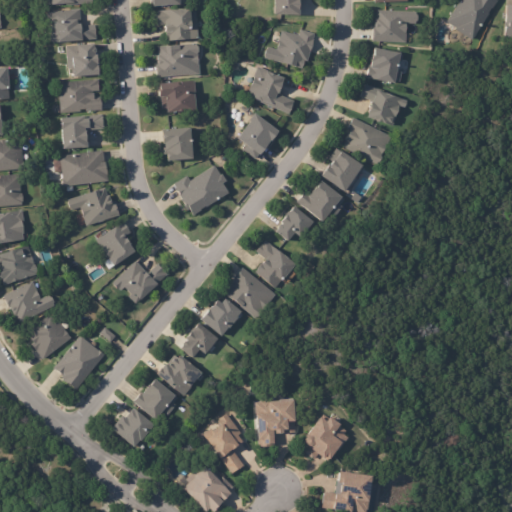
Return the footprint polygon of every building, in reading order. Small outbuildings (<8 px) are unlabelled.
[(177,0),(178,7),(151,9),(151,7),(149,8),(149,0),(177,0)] [(296,0),(296,16),(273,15),(273,0),(296,0)] [(492,0),(496,2),(497,1),(497,2),(472,42),(455,32),(455,29),(447,23),(461,0),(492,0)] [(511,38),(511,6),(504,7),(502,39),(511,38)] [(165,40),(165,39),(164,39),(163,28),(165,28),(164,25),(153,26),(151,12),(195,9),(197,41),(166,44),(165,40)] [(92,27),(94,27),(95,41),(82,42),(82,43),(57,45),(57,44),(52,44),(51,35),(53,35),(52,27),(48,27),(48,24),(47,24),(46,13),(78,11),(79,28),(92,27)] [(416,14),(416,24),(406,24),(405,44),(373,42),(374,29),(375,29),(375,20),(377,20),(378,11),(416,14)] [(314,35),(312,41),(313,41),(307,63),(303,62),(301,70),(282,65),(282,64),(263,59),(267,47),(276,49),(281,31),(298,36),(299,31),(314,35)] [(156,78),(155,65),(156,65),(155,55),(157,55),(156,46),(164,46),(164,47),(176,46),(176,45),(179,45),(181,45),(181,44),(196,43),(197,53),(196,53),(197,75),(156,78)] [(92,46),(92,49),(93,50),(93,53),(93,56),(95,56),(97,76),(72,78),(70,58),(75,57),(75,46),(92,45),(92,46)] [(401,60),(398,62),(393,85),(365,80),(368,67),(370,67),(371,63),(370,63),(371,59),(373,49),(398,54),(398,53),(401,53),(402,56),(401,60)] [(282,80),(280,84),(282,85),(278,94),(279,94),(278,96),(293,103),(291,107),(292,107),(288,116),(246,97),(255,76),(254,75),(257,68),(282,80)] [(5,70),(8,101),(0,101),(0,69),(5,69),(5,70)] [(93,96),(93,99),(99,99),(100,110),(101,110),(101,112),(59,115),(57,96),(56,96),(56,87),(57,87),(57,84),(97,81),(97,91),(98,91),(98,93),(93,94),(93,96)] [(166,114),(166,110),(165,110),(164,110),(160,110),(160,98),(157,98),(157,95),(158,95),(158,92),(159,92),(159,84),(176,83),(176,86),(179,85),(179,83),(180,83),(180,82),(192,81),(194,112),(166,114)] [(384,96),(406,103),(404,109),(398,108),(391,129),(365,120),(371,103),(359,99),(360,94),(361,95),(364,86),(383,92),(382,95),(384,96)] [(253,115),(277,134),(258,157),(257,157),(255,160),(243,150),(245,148),(236,140),(248,124),(247,123),(253,115)] [(101,130),(82,131),(82,134),(84,134),(85,151),(61,152),(59,120),(80,119),(80,118),(101,116),(101,130)] [(341,144),(344,139),(343,138),(348,129),(344,127),(351,116),(388,135),(378,154),(380,156),(377,161),(375,162),(374,163),(341,144)] [(162,152),(162,146),(161,146),(159,131),(188,130),(188,135),(187,135),(188,143),(189,143),(190,162),(165,163),(164,153),(162,153),(162,152)] [(0,173),(0,141),(19,140),(22,171),(0,173)] [(356,177),(354,180),(354,179),(343,195),(319,178),(320,177),(321,177),(328,167),(329,168),(332,164),(328,161),(335,151),(361,169),(356,177)] [(102,152),(104,172),(105,172),(106,183),(62,188),(59,163),(58,163),(57,157),(102,152)] [(184,210),(180,202),(181,201),(175,192),(177,191),(173,185),(186,177),(190,182),(213,167),(219,177),(221,175),(226,183),(221,186),(227,196),(192,218),(188,212),(186,212),(184,210)] [(0,176),(17,175),(19,195),(20,195),(20,203),(20,206),(0,208),(0,176)] [(297,202),(304,192),(309,196),(313,191),(314,192),(319,185),(318,184),(320,183),(338,198),(339,197),(344,201),(339,206),(342,209),(334,218),(329,214),(321,225),(305,212),(306,212),(299,206),(300,205),(296,202),(297,202)] [(110,203),(110,206),(113,205),(118,218),(85,229),(78,210),(70,212),(67,201),(83,196),(83,197),(96,193),(95,192),(103,189),(106,198),(108,197),(110,203)] [(274,233),(276,231),(277,228),(278,226),(280,226),(281,225),(279,223),(280,222),(281,222),(292,208),(312,224),(310,226),(312,228),(306,235),(304,233),(299,240),(293,235),(286,243),(274,233)] [(22,230),(23,235),(21,236),(22,242),(0,245),(0,214),(21,211),(23,223),(21,224),(22,230)] [(122,223),(130,235),(122,240),(123,242),(124,241),(129,247),(128,248),(133,255),(112,270),(101,252),(101,251),(95,242),(122,223)] [(295,267),(274,293),(253,276),(256,272),(261,265),(262,266),(266,262),(255,253),(265,242),(295,267)] [(27,248),(33,266),(34,265),(37,275),(2,286),(0,280),(0,254),(27,246),(27,248)] [(135,263),(146,275),(156,266),(166,277),(155,288),(135,308),(120,292),(118,294),(111,285),(134,263),(135,263)] [(234,281),(235,279),(234,278),(242,269),(275,296),(260,314),(261,315),(258,319),(256,318),(255,320),(242,309),(241,310),(230,301),(232,299),(225,294),(230,288),(229,287),(234,281)] [(31,284),(40,301),(48,297),(49,299),(50,299),(53,305),(52,305),(53,307),(19,325),(14,317),(13,318),(9,310),(8,310),(2,299),(31,284)] [(239,313),(235,318),(236,319),(227,329),(227,328),(219,337),(200,321),(216,302),(220,305),(224,300),(239,313)] [(40,360),(30,347),(32,345),(29,340),(31,339),(27,334),(49,317),(55,325),(56,323),(69,340),(41,362),(40,360)] [(212,345),(203,356),(198,352),(191,360),(179,350),(182,348),(181,346),(184,343),(185,343),(186,342),(184,340),(191,333),(192,333),(191,332),(197,324),(216,340),(212,345)] [(113,336),(114,337),(109,343),(99,334),(104,328),(113,336)] [(79,338),(97,352),(97,351),(103,356),(74,392),(62,382),(62,381),(60,379),(61,377),(52,370),(79,338)] [(199,374),(202,375),(183,398),(173,390),(174,389),(172,387),(170,388),(156,376),(165,366),(167,368),(173,361),(176,362),(180,358),(199,374)] [(154,423),(139,410),(140,409),(132,402),(133,401),(134,401),(141,393),(143,394),(154,381),(173,397),(174,395),(177,398),(173,404),(176,406),(167,416),(163,412),(154,423)] [(292,410),(294,432),(272,433),(273,446),(257,447),(254,402),(259,402),(259,400),(268,400),(268,401),(292,399),(292,410)] [(146,435),(133,450),(110,431),(121,418),(126,422),(127,420),(125,419),(133,410),(153,427),(146,435)] [(232,450),(243,466),(234,472),(231,474),(202,435),(210,429),(211,431),(221,423),(217,419),(225,413),(240,434),(237,436),(242,442),(231,450),(232,450)] [(325,461),(317,455),(313,460),(301,450),(304,445),(303,444),(303,440),(304,438),(305,436),(320,417),(326,421),(329,417),(340,425),(339,426),(346,431),(344,435),(348,438),(337,451),(336,450),(326,462),(325,461)] [(44,436),(47,436),(46,445),(36,444),(37,435),(44,436)] [(231,489),(228,492),(230,494),(215,507),(216,509),(213,511),(209,511),(207,509),(204,511),(203,511),(182,489),(195,477),(194,475),(204,466),(210,474),(213,471),(219,479),(222,477),(232,488),(231,489)] [(367,474),(369,475),(365,498),(366,498),(365,509),(364,508),(363,511),(356,511),(319,506),(321,490),(332,492),(334,479),(336,470),(367,474)]
